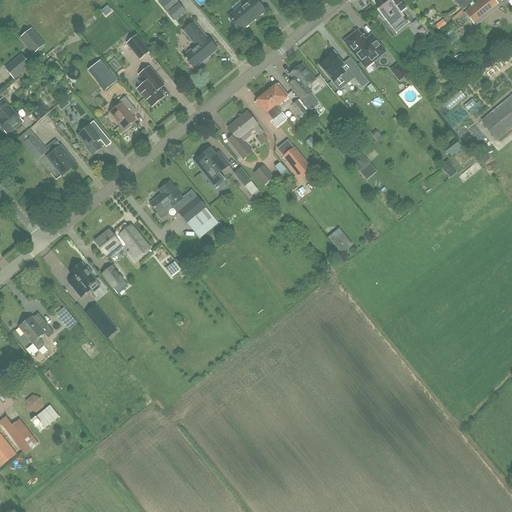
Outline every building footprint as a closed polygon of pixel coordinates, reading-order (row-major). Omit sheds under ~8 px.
[(157,0),(167,11),(178,2),(176,0),(157,0)] [(240,31),(265,11),(256,0),(249,0),(229,17),(240,31)] [(377,10),(390,27),(404,17),(401,14),(406,10),(399,1),(400,1),(398,0),(379,0),(383,5),(377,10)] [(511,0),(481,0),(465,13),(463,10),(462,11),(452,19),(454,22),(458,19),(460,22),(468,16),(475,25),(503,2),(504,4),(509,0),(511,0)] [(453,0),(462,11),(463,10),(472,3),(470,0),(453,0)] [(185,12),(178,4),(168,13),(175,20),(185,12)] [(438,30),(446,24),(443,20),(435,26),(438,30)] [(194,69),(217,50),(207,37),(206,38),(193,22),(184,30),(196,46),(184,56),(194,69)] [(449,23),(441,29),(444,32),(451,26),(449,23)] [(31,30),(24,35),(20,38),(33,54),(44,45),(31,30)] [(348,42),(348,44),(349,46),(361,62),(368,56),(373,61),(384,52),(372,36),(365,42),(357,32),(350,38),(349,40),(348,42)] [(127,43),(140,59),(149,52),(136,36),(127,43)] [(341,68),(344,65),(334,51),(326,58),(327,60),(320,66),(333,83),(345,73),(341,68)] [(6,69),(14,79),(30,66),(21,56),(6,69)] [(101,61),(88,71),(104,91),(117,80),(101,61)] [(315,80),(302,65),(301,66),(299,66),(296,68),(296,70),(290,74),(295,80),(289,84),(302,100),(311,93),(311,92),(310,93),(308,90),(311,88),(311,85),(310,84),(315,80)] [(399,65),(392,70),(400,80),(407,74),(399,65)] [(138,89),(152,106),(163,97),(158,91),(164,85),(149,67),(139,75),(146,83),(138,89)] [(360,72),(353,78),(362,89),(369,83),(360,72)] [(265,92),(277,106),(282,113),(277,106),(288,97),(278,84),(271,90),(270,89),(265,92)] [(418,87),(405,96),(413,108),(426,100),(418,87)] [(282,113),(277,106),(265,92),(261,96),(262,97),(258,101),(255,103),(271,122),(282,113)] [(511,94),(481,121),(497,141),(511,128),(511,94)] [(117,124),(124,132),(131,127),(129,125),(135,120),(130,114),(135,110),(125,97),(119,102),(121,104),(110,113),(118,122),(117,124)] [(2,99),(0,101),(0,126),(1,128),(0,129),(4,133),(5,133),(7,134),(22,122),(11,109),(2,99)] [(297,101),(294,104),(291,106),(305,124),(311,119),(297,101)] [(39,122),(49,113),(41,103),(30,112),(39,122)] [(275,121),(282,130),(293,121),(286,112),(275,121)] [(263,133),(258,125),(248,113),(229,128),(234,135),(228,140),(239,154),(240,154),(244,159),(252,152),(248,147),(246,148),(239,140),(253,129),(258,137),(263,133)] [(99,139),(100,141),(105,136),(93,122),(88,126),(89,127),(78,136),(87,148),(92,155),(101,148),(96,142),(99,139)] [(36,160),(47,151),(40,143),(29,130),(18,139),(36,160)] [(319,146),(312,137),(306,142),(313,151),(319,146)] [(70,165),(73,162),(56,141),(46,148),(51,154),(47,157),(62,176),(72,168),(70,165)] [(457,154),(465,149),(462,145),(454,150),(457,154)] [(301,178),(312,169),(294,148),(283,157),(301,178)] [(230,165),(223,156),(218,160),(215,156),(216,156),(210,149),(195,161),(216,188),(225,180),(219,173),(230,165)] [(361,152),(351,161),(361,173),(371,164),(361,152)] [(234,174),(245,186),(251,181),(241,169),(234,174)] [(187,223),(206,208),(197,198),(192,192),(183,199),(169,182),(160,190),(162,194),(161,195),(162,196),(159,199),(158,198),(150,204),(158,214),(157,214),(160,218),(173,207),(179,214),(179,213),(187,223)] [(124,225),(124,224),(115,231),(116,232),(113,235),(109,231),(95,242),(109,259),(123,248),(123,247),(126,244),(131,251),(129,252),(136,261),(150,249),(131,226),(128,229),(126,227),(125,228),(123,226),(124,225)] [(339,229),(329,237),(342,254),(353,245),(339,229)] [(69,283),(71,285),(81,298),(90,290),(87,287),(95,280),(92,275),(93,274),(88,268),(86,269),(82,263),(70,273),(74,278),(69,283)] [(123,281),(112,267),(102,275),(113,289),(123,281)] [(86,313),(94,323),(107,339),(116,331),(104,315),(95,305),(86,313)] [(73,319),(68,313),(64,309),(57,315),(61,319),(65,325),(73,319)] [(45,346),(39,339),(45,334),(49,338),(55,333),(45,322),(40,326),(32,317),(20,328),(34,345),(27,350),(32,356),(45,346)] [(37,368),(31,359),(17,370),(24,379),(37,368)] [(6,417),(6,418),(0,421),(0,423),(25,455),(39,445),(19,419),(12,425),(6,417)] [(0,467),(1,468),(17,455),(0,433),(0,467)]
